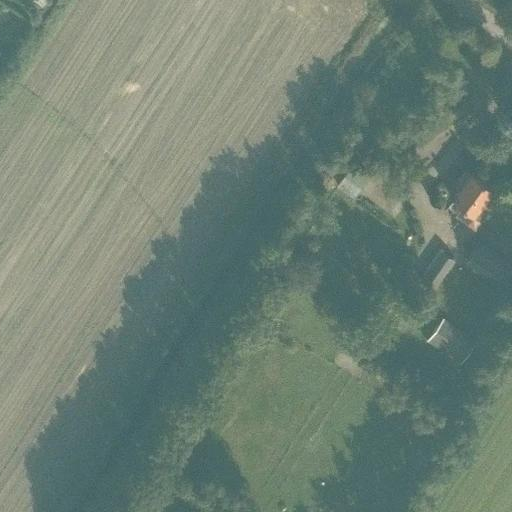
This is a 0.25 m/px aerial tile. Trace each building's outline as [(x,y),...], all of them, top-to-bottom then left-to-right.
[(368,176),(351,164),(338,182),(355,194),(368,176)] [(492,184),(467,166),(461,175),(466,178),(453,196),(461,202),(456,211),(476,225),(491,204),(483,198),(492,184)] [(511,270),(478,245),(468,258),(505,286),(511,275),(511,270)] [(442,247),(420,277),(435,288),(456,257),(442,247)] [(476,339),(442,315),(425,339),(459,363),(476,339)]
